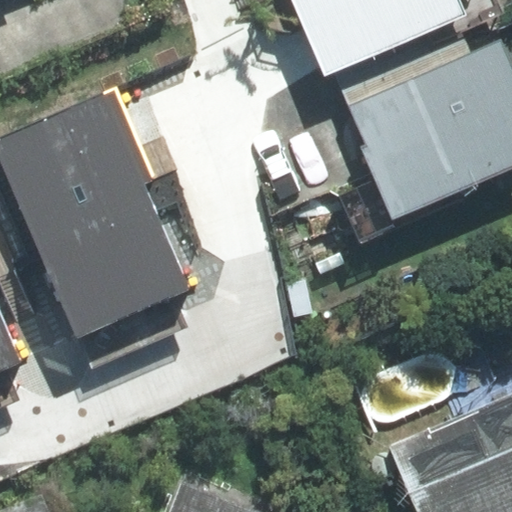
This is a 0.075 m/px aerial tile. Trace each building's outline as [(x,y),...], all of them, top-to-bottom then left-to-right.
[(494,0),(300,0),(331,73),(497,5),(494,0)] [(511,40),(511,38),(351,103),(398,217),(511,169),(511,40)] [(0,147),(0,152),(81,331),(193,281),(109,98),(0,147)] [(0,366),(24,356),(0,300),(0,366)] [(511,511),(511,393),(394,442),(423,511),(511,511)] [(273,511),(187,478),(174,511),(273,511)]
